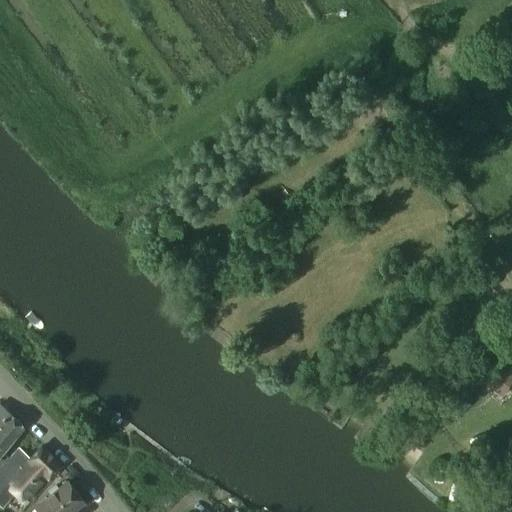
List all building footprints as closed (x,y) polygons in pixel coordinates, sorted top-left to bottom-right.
[(423,324),(415,330),(424,340),(432,333),(423,324)] [(511,375),(500,368),(493,378),(500,382),(508,388),(508,387),(511,382),(511,375)] [(0,467),(8,458),(2,452),(25,426),(0,402),(0,467)] [(43,446),(30,459),(19,449),(0,468),(0,506),(2,508),(16,494),(22,501),(25,498),(26,500),(62,466),(43,446)] [(49,491),(51,495),(36,507),(39,511),(73,511),(85,503),(68,481),(59,489),(56,485),(49,491)]
